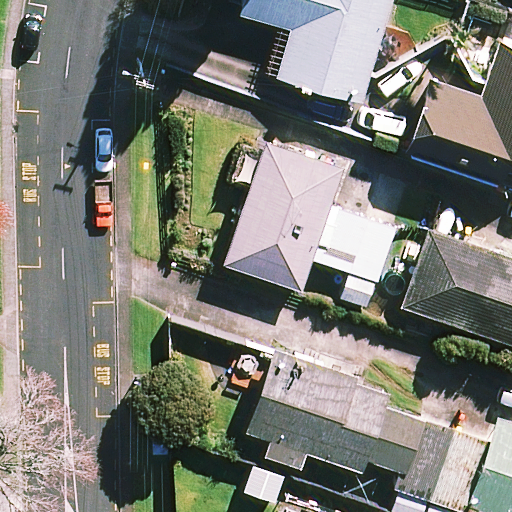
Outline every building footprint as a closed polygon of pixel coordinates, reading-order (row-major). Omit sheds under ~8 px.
[(386,0),(239,0),(238,3),(288,17),(274,67),(361,92),(386,0)] [(511,34),(502,31),(482,91),(429,73),(406,141),(496,170),(501,154),(511,157),(511,34)] [(339,160),(264,135),(224,253),(300,280),(310,250),(349,264),(340,292),(365,301),(392,222),(326,199),(339,160)] [(511,248),(429,219),(402,297),(511,334),(511,248)] [(421,511),(430,485),(452,420),(382,396),(386,382),(305,355),(302,364),(241,344),(230,377),(256,385),(245,419),(270,428),(263,446),(298,457),(304,442),(359,460),(363,449),(400,461),(386,503),(411,511),(421,511)] [(430,485),(421,511),(446,511),(451,501),(476,510),(477,501),(508,511),(511,511),(511,416),(492,409),(484,431),(452,420),(430,485)]
